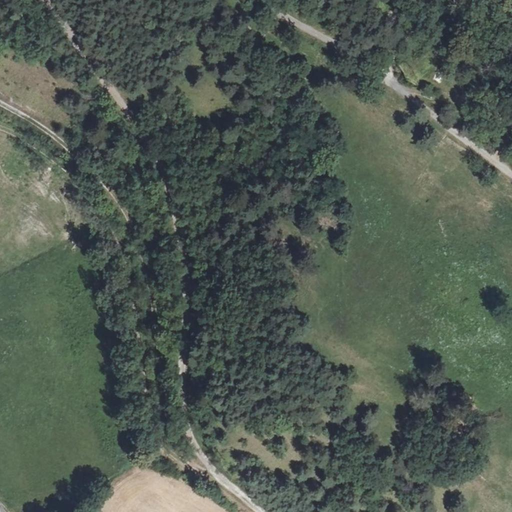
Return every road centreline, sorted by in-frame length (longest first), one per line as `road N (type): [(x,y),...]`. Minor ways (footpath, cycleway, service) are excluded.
road 1 (track): [(260,511),(204,464),(187,425),(186,265),(162,164),(50,0)]
road 2 (track): [(0,102),(90,168),(120,207),(145,274),(169,425),(197,466),(216,478)]
road 3 (track): [(270,0),(511,174)]
road 4 (track): [(359,230),(317,103),(233,0)]
